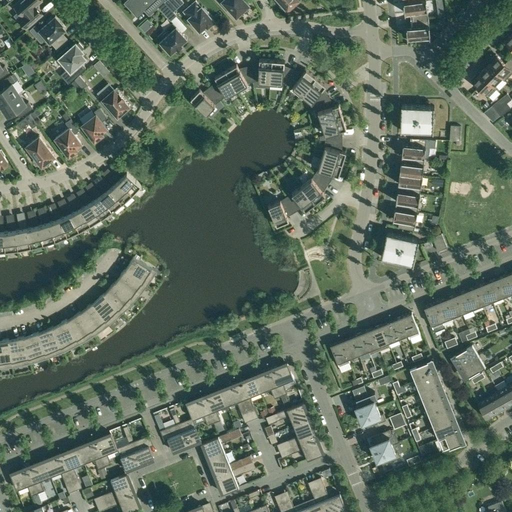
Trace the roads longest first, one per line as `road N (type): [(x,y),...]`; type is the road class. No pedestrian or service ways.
road 1 (residential): [(0,462),(299,343)]
road 2 (residential): [(291,323),(0,440)]
road 3 (unclassified): [(364,294),(354,257),(372,155),(374,51)]
road 4 (residential): [(365,506),(442,476),(511,419)]
road 5 (residential): [(511,234),(364,294)]
road 6 (residential): [(214,492),(196,448),(134,473),(150,511)]
road 7 (residential): [(372,314),(511,258)]
road 8 (residential): [(38,184),(78,172),(116,147),(151,105)]
road 9 (residential): [(0,322),(69,297),(117,250)]
road 10 (residential): [(58,0),(151,105)]
